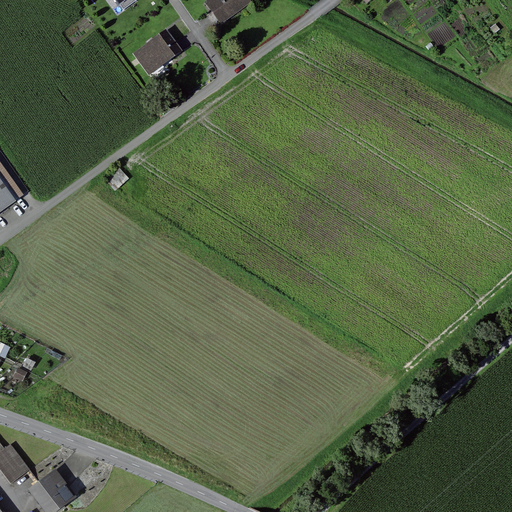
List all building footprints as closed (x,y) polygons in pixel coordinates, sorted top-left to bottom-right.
[(110,0),(120,13),(139,0),(110,0)] [(211,0),(206,5),(222,26),(252,4),(248,0),(211,0)] [(134,57),(149,78),(175,59),(160,38),(134,57)] [(0,166),(0,213),(22,198),(0,166)] [(129,180),(119,168),(104,180),(114,192),(129,180)] [(0,343),(0,354),(7,357),(10,346),(0,343)] [(19,370),(16,378),(25,382),(28,374),(19,370)] [(32,477),(11,447),(0,455),(0,463),(17,488),(32,477)] [(60,511),(78,500),(58,472),(32,491),(46,511),(60,511)]
